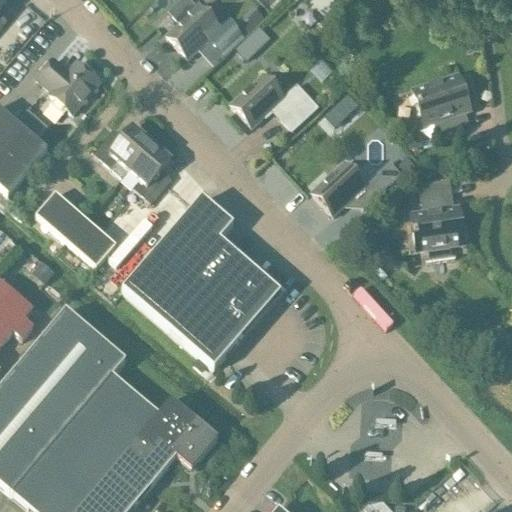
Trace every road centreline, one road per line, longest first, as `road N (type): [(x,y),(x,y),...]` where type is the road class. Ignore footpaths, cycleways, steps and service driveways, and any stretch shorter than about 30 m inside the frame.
road 1 (unclassified): [(374,342),(60,0)]
road 2 (unclassified): [(225,511),(374,342)]
road 3 (unclassified): [(511,488),(374,342)]
road 4 (residential): [(482,28),(504,167)]
